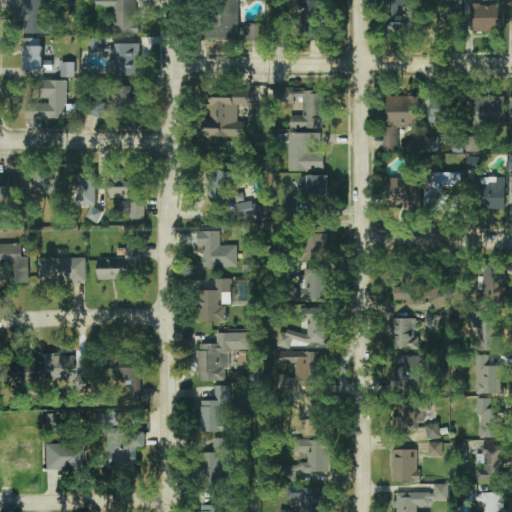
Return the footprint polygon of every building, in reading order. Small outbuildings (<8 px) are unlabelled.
[(52,16),(51,0),(23,0),(24,34),(55,33),(55,16),(52,16)] [(137,0),(95,0),(96,8),(114,8),(113,33),(137,33),(137,0)] [(265,40),(265,24),(240,24),(239,0),(209,0),(210,41),(265,40)] [(303,0),(304,40),(323,40),(324,0),(314,0),(303,0)] [(390,0),(390,32),(419,32),(419,11),(409,11),(408,0),(390,0)] [(473,33),(504,32),(503,5),(471,6),(473,33)] [(88,53),(103,52),(101,37),(87,39),(88,53)] [(140,43),(116,44),(117,76),(141,75),(140,43)] [(24,70),(52,69),(52,61),(44,61),(43,45),(24,46),(24,70)] [(75,77),(75,62),(61,62),(61,77),(75,77)] [(66,80),(44,81),(44,103),(26,103),(27,119),(67,119),(66,80)] [(133,86),(114,86),(114,109),(134,108),(133,86)] [(238,105),(254,105),(253,90),(206,91),(206,130),(219,130),(219,137),(246,137),(246,121),(238,121),(238,105)] [(291,129),(328,128),(327,91),(303,91),(303,115),(291,115),(291,129)] [(385,149),(398,149),(398,127),(420,127),(420,96),(385,96),(385,149)] [(505,96),(479,96),(479,121),(505,122),(505,96)] [(456,120),(456,99),(431,100),(431,121),(456,120)] [(290,171),(325,171),(325,153),(309,153),(309,147),(321,147),(321,133),(290,133),(290,171)] [(483,137),(467,136),(466,151),(482,151),(483,137)] [(482,157),(468,156),(467,170),(481,170),(482,157)] [(234,171),(213,170),(212,198),(233,199),(234,171)] [(22,172),(21,193),(60,193),(61,173),(22,172)] [(459,195),(443,195),(443,186),(461,186),(461,173),(425,172),(424,210),(459,211),(459,195)] [(79,207),(105,206),(104,183),(97,183),(97,174),(78,175),(79,207)] [(300,188),(307,188),(308,200),(330,199),(329,175),(300,175),(300,188)] [(421,212),(421,176),(392,175),(391,204),(404,205),(404,211),(421,212)] [(132,202),(142,202),(143,178),(111,177),(110,198),(122,198),(121,214),(132,214),(132,202)] [(505,210),(505,177),(485,177),(485,210),(505,210)] [(0,200),(10,200),(10,187),(0,186),(0,200)] [(239,218),(260,216),(259,201),(237,203),(239,218)] [(145,219),(146,203),(133,202),(132,218),(145,219)] [(87,218),(98,223),(103,212),(91,207),(87,218)] [(198,231),(198,248),(204,248),(204,268),(238,267),(238,245),(220,245),(220,231),(198,231)] [(329,234),(301,233),(300,260),(328,260),(329,234)] [(0,244),(0,264),(9,265),(9,283),(28,282),(28,256),(22,257),(22,244),(0,244)] [(118,258),(98,258),(99,280),(131,279),(131,263),(142,263),(142,247),(117,248),(118,258)] [(87,259),(39,258),(39,280),(86,281),(87,259)] [(506,308),(505,265),(484,266),(485,292),(477,292),(477,308),(506,308)] [(329,299),(328,269),(302,270),(303,300),(329,299)] [(232,279),(214,278),(214,287),(201,287),(200,322),(226,322),(226,304),(231,304),(232,279)] [(430,303),(429,285),(393,287),(394,304),(430,303)] [(450,304),(442,285),(429,291),(437,309),(450,304)] [(328,308),(300,308),(300,321),(307,321),(307,334),(285,334),(285,342),(329,342),(329,335),(328,335),(328,308)] [(478,350),(501,351),(501,332),(495,332),(495,322),(482,322),(483,312),(469,311),(468,328),(478,328),(478,350)] [(437,330),(441,316),(427,313),(424,326),(437,330)] [(419,349),(419,337),(416,337),(416,319),(394,318),(394,349),(419,349)] [(249,350),(249,333),(217,333),(218,344),(198,344),(198,381),(226,381),(226,369),(230,369),(230,350),(249,350)] [(324,351),(275,352),(276,366),(299,366),(299,384),(325,384),(324,351)] [(43,382),(73,382),(73,392),(87,392),(87,364),(58,364),(58,353),(43,353),(43,382)] [(397,356),(397,393),(422,393),(422,356),(397,356)] [(504,366),(489,366),(489,356),(476,356),(476,373),(478,373),(478,394),(505,393),(504,366)] [(0,382),(33,383),(33,363),(0,362),(0,382)] [(230,385),(215,386),(216,400),(201,401),(201,432),(231,431),(230,385)] [(479,438),(503,437),(502,409),(491,409),(491,398),(478,399),(479,438)] [(417,440),(427,440),(426,423),(419,424),(418,405),(402,405),(403,430),(417,430),(417,440)] [(130,412),(94,413),(95,427),(130,425),(130,412)] [(427,424),(428,439),(441,438),(440,424),(427,424)] [(145,430),(105,431),(106,471),(138,470),(137,447),(146,447),(145,430)] [(229,438),(206,438),(207,483),(232,483),(232,469),(223,469),(223,456),(229,456),(229,438)] [(330,472),(330,441),(296,441),(296,472),(330,472)] [(443,457),(443,443),(429,442),(429,456),(443,457)] [(85,444),(45,443),(44,470),(84,471),(85,444)] [(453,444),(454,455),(466,454),(466,443),(453,444)] [(502,446),(480,446),(481,481),(504,480),(502,446)] [(418,450),(393,450),(393,482),(418,481),(418,450)] [(397,492),(396,511),(417,511),(418,506),(430,506),(430,500),(449,500),(449,484),(434,484),(434,492),(397,492)] [(324,511),(324,487),(287,488),(287,499),(302,498),(301,511),(324,511)] [(505,511),(505,492),(484,493),(484,511),(505,511)]
